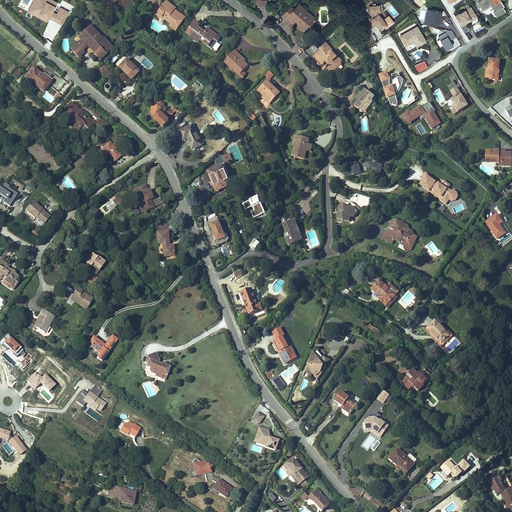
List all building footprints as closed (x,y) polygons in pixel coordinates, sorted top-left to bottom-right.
[(52,13),(57,3),(51,0),(33,0),(28,12),(47,22),(49,18),(52,13)] [(481,0),(478,2),(482,11),(492,6),(495,11),(503,7),(504,7),(501,2),(502,1),(501,0),(481,0)] [(176,9),(166,2),(157,14),(162,18),(163,17),(166,19),(171,23),(173,25),(171,28),(175,31),(185,18),(175,10),(176,9)] [(308,27),(308,26),(308,21),(311,21),(311,14),(306,14),(306,9),(303,9),(303,7),(299,4),(298,5),(298,9),(294,9),(291,6),(287,10),(290,13),(285,18),(289,21),(296,21),(296,24),(296,25),(301,29),(303,27),(308,27)] [(368,15),(363,19),(368,30),(377,23),(381,28),(384,26),(386,28),(394,21),(389,15),(384,19),(379,13),(381,12),(379,4),(370,6),(372,17),(371,18),(368,15)] [(477,16),(471,6),(455,16),(461,25),(477,16)] [(505,11),(503,7),(494,12),(497,17),(505,11)] [(60,8),(56,15),(52,13),(49,18),(62,25),(68,12),(60,8)] [(443,15),(441,15),(442,11),(428,8),(424,23),(436,26),(437,21),(441,22),(443,15)] [(162,18),(157,14),(156,15),(164,21),(165,20),(170,24),(169,26),(171,28),(173,25),(171,23),(166,19),(163,17),(162,18)] [(86,31),(87,33),(91,29),(101,40),(102,39),(103,39),(91,26),(86,31)] [(213,32),(208,28),(205,32),(204,33),(202,32),(203,30),(198,27),(190,36),(198,42),(200,40),(205,44),(208,41),(211,43),(215,37),(211,35),(213,32)] [(417,46),(426,41),(417,27),(401,37),(406,45),(414,41),(417,46)] [(78,43),(71,50),(78,57),(84,52),(83,51),(88,46),(90,44),(93,48),(91,49),(96,54),(95,55),(98,58),(99,57),(102,59),(109,53),(107,51),(110,47),(102,39),(101,40),(91,29),(87,33),(86,31),(81,35),(86,40),(80,45),(78,43)] [(453,44),(450,39),(456,36),(452,29),(451,29),(446,32),(438,36),(446,49),(453,44)] [(102,39),(110,47),(107,51),(109,53),(113,48),(104,38),(103,39),(102,39)] [(340,62),(324,45),(320,48),(322,50),(314,57),(319,62),(323,59),(325,62),(326,63),(328,62),(329,64),(328,65),(328,69),(331,73),(336,70),(336,66),(340,62)] [(234,51),(227,59),(229,60),(230,58),(229,57),(232,55),(233,55),(236,52),(234,51)] [(240,56),(236,52),(233,55),(232,55),(229,57),(230,58),(229,60),(227,59),(224,63),(239,75),(242,71),(246,67),(242,63),(243,62),(244,60),(240,56)] [(116,56),(109,62),(112,65),(118,59),(116,56)] [(136,76),(140,72),(128,59),(120,67),(130,78),(133,78),(136,76)] [(428,66),(424,60),(414,66),(418,72),(428,66)] [(498,60),(491,60),(490,60),(490,62),(489,62),(488,70),(487,69),(486,74),(489,75),(489,79),(495,80),(496,75),(498,76),(500,63),(499,63),(499,61),(497,61),(498,60)] [(113,75),(104,65),(100,68),(104,72),(101,74),(107,80),(113,75)] [(33,68),(25,78),(43,92),(51,82),(33,68)] [(18,69),(13,75),(17,78),(22,72),(18,69)] [(398,73),(392,75),(385,77),(384,74),(379,75),(380,79),(387,98),(387,97),(390,105),(396,103),(394,99),(396,99),(395,97),(395,95),(399,87),(399,85),(402,84),(398,73)] [(270,87),(266,83),(257,92),(269,104),(272,101),(271,100),(277,93),(270,87)] [(452,109),(454,113),(468,105),(457,87),(451,90),(455,96),(451,99),(456,107),(452,109)] [(374,97),(365,90),(361,94),(357,99),(358,100),(354,105),(359,109),(360,107),(364,111),(367,107),(368,108),(369,106),(372,102),(371,101),(374,97)] [(80,111),(71,102),(63,110),(73,120),(69,124),(77,131),(81,128),(83,125),(86,128),(88,130),(94,123),(89,119),(88,120),(82,115),(81,114),(80,115),(78,114),(80,112),(80,111)] [(407,123),(418,116),(420,119),(424,117),(429,125),(430,124),(432,128),(439,124),(432,113),(434,112),(429,103),(418,110),(417,108),(409,114),(408,111),(402,115),(407,123)] [(151,113),(158,119),(156,121),(163,127),(168,122),(169,120),(168,119),(173,114),(171,113),(167,109),(166,110),(163,106),(161,109),(157,105),(155,107),(152,107),(151,112),(151,113)] [(253,122),(256,118),(251,113),(248,117),(253,122)] [(100,132),(107,125),(101,119),(94,126),(100,132)] [(180,132),(184,141),(188,139),(193,149),(201,145),(193,126),(180,132)] [(304,138),(297,136),(294,146),(292,155),(297,157),(298,154),(303,155),(305,150),(306,151),(309,151),(310,145),(312,146),(313,141),(304,139),(304,138)] [(109,143),(103,149),(107,154),(114,162),(121,156),(114,148),(111,145),(109,143)] [(107,154),(103,149),(97,154),(101,159),(107,154)] [(298,154),(297,157),(304,159),(306,151),(305,150),(303,155),(298,154)] [(506,151),(486,151),(485,162),(499,163),(499,161),(501,161),(501,166),(507,166),(507,163),(511,163),(511,156),(506,156),(506,153),(506,151)] [(218,168),(208,172),(212,180),(214,179),(219,190),(230,185),(221,166),(225,164),(224,163),(226,162),(227,163),(232,161),(229,154),(222,157),(221,155),(217,157),(217,158),(214,160),(218,168)] [(367,172),(373,172),(380,174),(382,167),(374,165),(371,165),(367,165),(351,169),(353,176),(367,172)] [(438,182),(426,173),(424,175),(435,182),(435,183),(440,187),(441,186),(438,184),(438,182)] [(457,197),(457,193),(453,190),(451,191),(448,189),(448,188),(443,184),(442,184),(441,186),(440,187),(435,183),(435,182),(424,175),(420,182),(421,183),(420,185),(429,191),(440,199),(440,200),(446,204),(449,199),(451,201),(455,201),(457,197)] [(5,183),(1,189),(0,188),(0,195),(6,199),(4,202),(12,206),(19,194),(8,188),(10,186),(5,183)] [(145,186),(136,190),(137,194),(141,203),(144,211),(154,207),(151,199),(147,191),(145,186)] [(138,204),(141,203),(137,194),(135,195),(130,197),(134,206),(138,204)] [(264,213),(260,203),(258,196),(242,203),(245,209),(253,206),(255,210),(251,211),(253,218),(264,213)] [(111,199),(99,208),(105,215),(116,206),(111,199)] [(342,209),(344,211),(344,212),(341,212),(339,212),(339,219),(350,219),(350,215),(355,215),(361,207),(353,201),(348,201),(345,204),(343,203),(340,207),(342,209)] [(41,209),(33,203),(26,211),(34,218),(35,217),(42,224),(48,216),(40,210),(41,209)] [(486,223),(497,238),(505,233),(499,225),(502,223),(497,215),(486,223)] [(397,220),(394,221),(404,227),(406,231),(407,231),(409,237),(413,236),(412,232),(409,230),(408,225),(397,220)] [(292,221),(283,224),(288,237),(290,243),(297,240),(300,239),(298,234),(300,233),(295,223),(293,224),(292,221)] [(387,230),(383,239),(392,244),(394,239),(399,242),(399,244),(404,246),(406,251),(411,249),(413,246),(411,245),(412,243),(414,244),(417,237),(414,236),(414,235),(413,236),(409,237),(407,231),(406,231),(404,227),(394,221),(389,223),(391,228),(394,230),(393,233),(387,230)] [(219,222),(210,225),(214,236),(216,240),(217,241),(225,238),(225,236),(219,222)] [(96,238),(88,230),(83,234),(87,238),(88,237),(92,241),(96,238)] [(168,232),(157,233),(158,244),(162,243),(163,243),(164,246),(163,246),(164,257),(174,256),(173,245),(169,246),(168,246),(168,243),(169,243),(168,232)] [(225,238),(217,241),(218,245),(227,242),(229,239),(227,235),(225,236),(225,238)] [(255,250),(260,244),(254,239),(249,245),(255,250)] [(220,248),(209,253),(213,261),(214,260),(214,261),(217,260),(216,257),(222,255),(220,248)] [(93,256),(92,254),(85,263),(90,267),(91,266),(98,271),(105,263),(94,254),(93,256)] [(0,278),(1,278),(4,280),(11,286),(10,287),(13,289),(18,283),(15,281),(18,277),(14,274),(15,273),(11,270),(8,273),(3,270),(7,264),(1,260),(0,262),(0,278)] [(93,279),(98,271),(91,266),(90,267),(85,273),(93,279)] [(379,281),(372,290),(379,296),(378,298),(386,306),(395,296),(398,292),(390,284),(386,288),(379,281)] [(93,299),(82,293),(83,292),(78,289),(72,300),(88,309),(93,299)] [(252,290),(241,294),(249,315),(262,310),(259,303),(257,304),(252,290)] [(395,296),(386,306),(388,307),(397,298),(395,296)] [(42,316),(35,328),(44,334),(54,317),(43,311),(40,315),(42,316)] [(40,315),(33,327),(35,328),(42,316),(40,315)] [(437,320),(435,321),(449,336),(441,343),(427,329),(426,330),(441,346),(452,336),(437,320)] [(435,321),(427,329),(441,343),(449,336),(435,321)] [(370,324),(368,327),(378,333),(379,330),(370,324)] [(285,336),(281,328),(274,332),(278,339),(276,340),(274,341),(277,347),(275,347),(278,353),(280,353),(282,356),(280,357),(283,361),(284,360),(286,364),(295,359),(290,351),(289,352),(288,348),(289,348),(283,337),(285,336)] [(6,335),(0,342),(0,343),(6,350),(4,353),(9,358),(13,354),(16,357),(23,350),(6,335)] [(117,340),(112,336),(105,346),(93,337),(86,346),(90,349),(91,347),(100,354),(97,358),(101,361),(117,340)] [(297,358),(285,336),(283,337),(289,348),(288,348),(289,352),(290,351),(295,359),(297,358)] [(454,336),(441,347),(448,355),(461,344),(454,336)] [(165,379),(170,366),(162,363),(161,364),(158,363),(159,360),(156,353),(148,356),(146,362),(148,363),(146,366),(150,368),(150,370),(151,372),(155,374),(156,376),(165,379)] [(309,366),(306,372),(311,374),(311,375),(316,382),(322,373),(320,372),(321,370),(320,369),(321,367),(323,366),(327,363),(323,357),(321,358),(319,360),(316,356),(312,359),(311,358),(308,365),(309,366)] [(413,369),(408,374),(414,380),(411,384),(410,385),(412,387),(413,386),(418,391),(424,386),(423,385),(428,381),(420,372),(418,374),(413,369)] [(428,381),(429,382),(433,379),(424,369),(420,372),(428,381)] [(35,373),(27,381),(35,388),(40,383),(48,390),(54,384),(45,375),(41,378),(35,373)] [(414,380),(408,374),(403,378),(404,385),(409,391),(412,387),(410,385),(411,384),(414,380)] [(272,379),(280,389),(286,385),(278,375),(272,379)] [(142,384),(148,398),(158,393),(153,379),(142,384)] [(81,395),(76,403),(83,407),(85,403),(96,411),(97,409),(100,411),(106,403),(97,397),(102,391),(95,386),(91,390),(90,389),(86,394),(83,391),(80,394),(81,395)] [(341,392),(335,401),(343,406),(344,407),(343,409),(350,414),(356,406),(347,400),(349,397),(341,392)] [(380,407),(386,399),(380,395),(374,403),(380,407)] [(357,403),(349,397),(347,400),(356,406),(357,403)] [(264,416),(258,412),(252,421),(256,423),(259,423),(264,416)] [(382,434),(388,426),(386,424),(380,420),(379,421),(376,418),(375,417),(369,418),(370,420),(367,421),(365,421),(362,424),(363,430),(372,429),(372,431),(377,434),(378,432),(382,434)] [(134,424),(132,427),(125,423),(120,431),(127,436),(128,433),(135,438),(141,428),(134,424)] [(259,426),(254,441),(266,445),(265,447),(275,450),(278,439),(273,438),(272,435),(269,434),(270,433),(267,433),(268,429),(259,426)] [(0,428),(0,439),(9,442),(19,456),(27,450),(16,436),(13,438),(10,436),(11,432),(0,428)] [(397,449),(389,458),(397,465),(398,464),(407,472),(415,464),(397,449)] [(205,473),(207,481),(214,480),(212,472),(211,472),(210,465),(205,461),(201,462),(195,458),(193,461),(191,462),(193,471),(189,471),(190,478),(196,477),(196,475),(205,473)] [(308,477),(292,460),(285,466),(294,475),(296,478),(294,480),(299,485),(301,483),(308,477)] [(471,466),(465,460),(456,468),(449,461),(444,465),(447,468),(445,471),(449,475),(453,472),(454,473),(457,476),(462,472),(463,473),(471,466)] [(276,471),(283,480),(288,477),(281,467),(276,471)] [(499,476),(490,481),(493,486),(494,490),(497,495),(501,493),(506,502),(508,507),(510,511),(511,511),(511,487),(511,488),(506,491),(499,476)] [(305,488),(313,482),(308,477),(301,483),(305,488)] [(219,480),(213,489),(225,498),(231,489),(219,480)] [(132,505),(133,502),(135,492),(114,487),(112,497),(120,499),(120,503),(119,504),(121,505),(121,503),(132,505)] [(330,503),(321,493),(322,493),(318,489),(309,497),(313,501),(313,500),(318,506),(323,510),(330,503)] [(271,493),(268,497),(274,502),(277,498),(271,493)]
